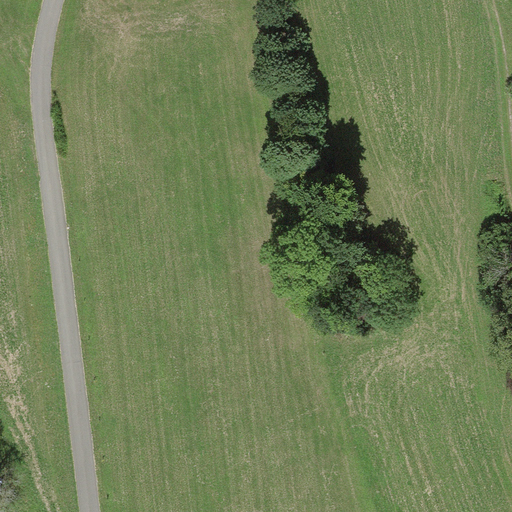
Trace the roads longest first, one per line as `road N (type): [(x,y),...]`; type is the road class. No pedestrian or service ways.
road 1 (residential): [(51,0),(37,69),(88,511)]
road 2 (track): [(488,0),(511,190)]
